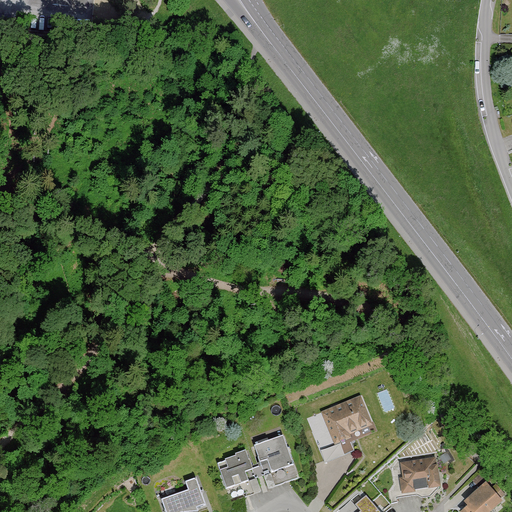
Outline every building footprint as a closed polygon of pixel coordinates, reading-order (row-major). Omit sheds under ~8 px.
[(12,31),(13,9),(3,8),(2,31),(12,31)] [(361,394),(316,416),(333,451),(378,429),(361,394)] [(287,438),(257,448),(262,464),(269,462),(274,475),(297,468),(287,438)] [(244,453),(218,467),(230,492),(257,479),(244,453)] [(436,456),(399,463),(404,493),(442,486),(436,456)] [(188,485),(191,493),(161,503),(163,511),(193,511),(208,507),(199,481),(188,485)] [(497,511),(504,507),(487,486),(458,509),(460,511),(497,511)] [(351,502),(339,511),(377,511),(366,497),(355,507),(351,502)]
